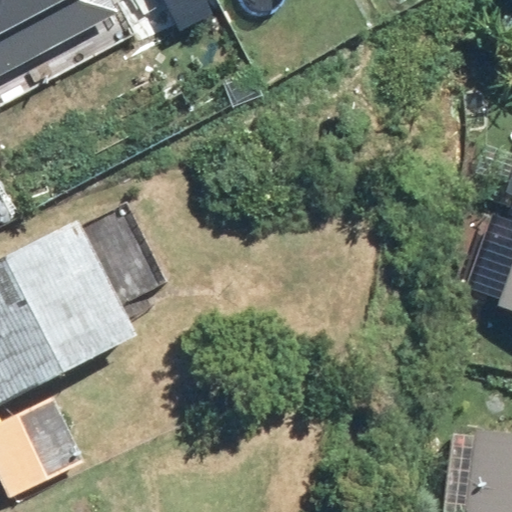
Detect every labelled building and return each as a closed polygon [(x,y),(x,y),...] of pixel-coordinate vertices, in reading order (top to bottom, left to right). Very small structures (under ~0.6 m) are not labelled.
[(0,0),(0,59),(112,0),(0,0)] [(0,261),(0,400),(121,348),(70,232),(0,261)] [(511,262),(502,297),(511,299),(511,262)] [(0,422),(0,485),(7,500),(81,466),(50,399),(0,422)] [(511,511),(511,439),(461,434),(453,511),(511,511)]
